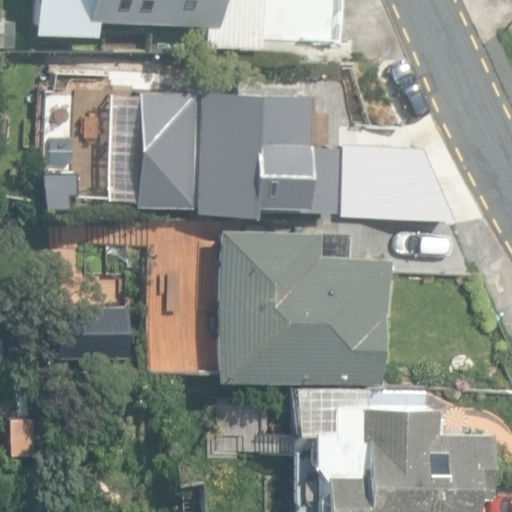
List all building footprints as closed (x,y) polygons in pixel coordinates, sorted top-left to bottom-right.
[(253,0),(26,0),(26,29),(89,32),(89,17),(198,22),(197,43),(252,45),(253,0)] [(253,0),(252,45),(341,44),(340,0),(253,0)] [(0,44),(12,44),(13,16),(0,16),(0,44)] [(136,206),(246,211),(246,206),(328,209),(331,145),(303,144),(305,91),(155,85),(153,122),(139,122),(136,206)] [(34,167),(35,208),(62,207),(60,167),(34,167)] [(344,223),(422,223),(423,173),(345,172),(344,223)] [(302,379),(373,381),(377,253),(338,252),(339,229),(213,225),(212,237),(196,237),(195,283),(211,283),(212,283),(209,376),(302,379)] [(61,348),(111,352),(113,313),(81,311),(81,299),(66,298),(61,348)] [(413,317),(411,367),(511,365),(511,364),(490,319),(413,317)] [(147,364),(192,367),(194,337),(142,334),(143,364),(147,364)] [(471,511),(471,494),(488,493),(487,430),(437,430),(437,412),(432,412),(432,404),(363,405),(363,386),(336,386),(336,403),(328,403),(328,428),(311,428),(311,461),(311,463),(319,471),(318,491),(312,494),(310,511),(471,511)]
